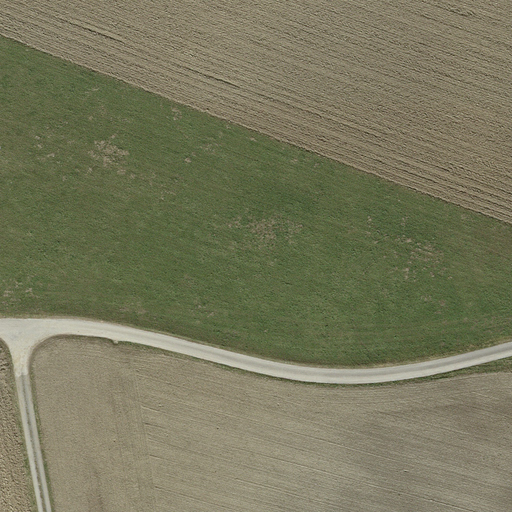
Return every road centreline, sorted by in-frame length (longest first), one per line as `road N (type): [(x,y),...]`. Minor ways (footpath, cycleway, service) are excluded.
road 1 (track): [(0,328),(110,331),(320,382),(413,379),(511,357)]
road 2 (track): [(15,327),(41,511)]
